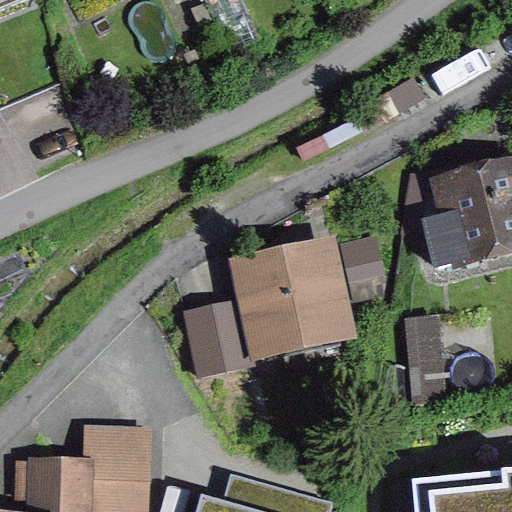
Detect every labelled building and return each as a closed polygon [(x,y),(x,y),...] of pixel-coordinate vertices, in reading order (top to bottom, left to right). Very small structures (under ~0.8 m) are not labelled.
[(261,39),(243,0),(204,0),(229,54),(261,39)] [(511,249),(511,178),(511,172),(475,181),(472,167),(432,177),(444,225),(430,228),(439,267),(511,249)] [(342,248),(349,281),(383,274),(376,240),(342,248)] [(245,273),(261,350),(341,332),(324,256),(245,273)] [(187,317),(200,379),(252,368),(239,306),(187,317)] [(415,405),(443,403),(437,322),(408,324),(415,405)] [(145,511),(149,436),(88,432),(86,468),(20,464),(19,500),(34,501),(32,511),(145,511)] [(414,511),(511,511),(511,477),(412,488),(414,511)] [(330,511),(332,505),(308,498),(303,511),(247,511),(201,499),(197,511),(330,511)]
